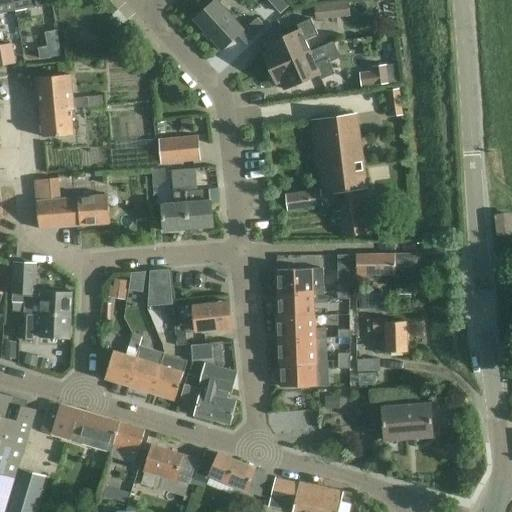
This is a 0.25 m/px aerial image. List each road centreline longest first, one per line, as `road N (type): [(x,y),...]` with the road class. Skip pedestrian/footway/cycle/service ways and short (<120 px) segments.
road 1 (tertiary): [(495,511),(504,473),(461,0)]
road 2 (residential): [(237,248),(225,125),(205,76),(149,13)]
road 3 (residential): [(258,458),(237,248)]
road 4 (residential): [(90,263),(75,262),(27,228),(17,112)]
road 5 (tertiary): [(258,458),(85,403)]
road 6 (tertiary): [(416,511),(383,488),(258,458)]
road 7 (residential): [(237,248),(394,247)]
road 8 (residential): [(90,263),(237,248)]
road 9 (residential): [(85,403),(90,263)]
